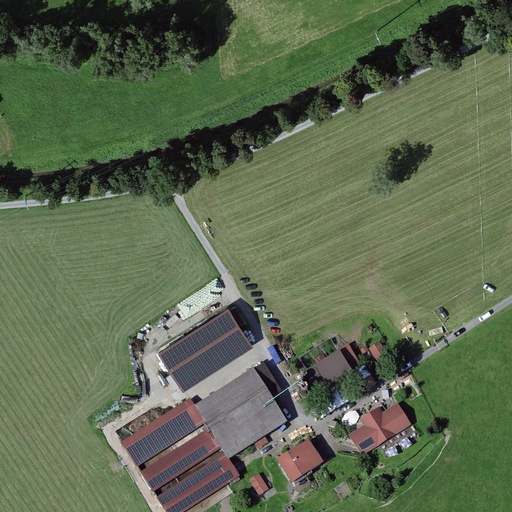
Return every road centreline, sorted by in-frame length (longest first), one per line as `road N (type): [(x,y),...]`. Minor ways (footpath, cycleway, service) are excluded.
road 1 (track): [(0,205),(108,195),(251,152),(511,26)]
road 2 (track): [(511,300),(313,422),(298,413),(254,320),(165,182)]
